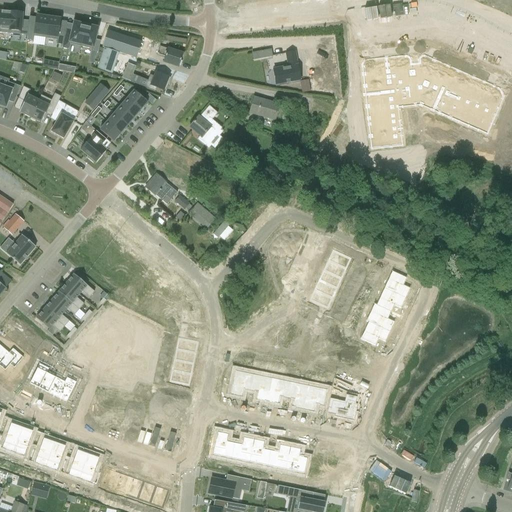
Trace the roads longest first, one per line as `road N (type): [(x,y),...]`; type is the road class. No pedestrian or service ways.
road 1 (residential): [(361,444),(428,277),(327,228)]
road 2 (residential): [(102,193),(205,69),(215,21)]
road 3 (residential): [(348,5),(353,44),(428,35),(511,76)]
road 4 (residential): [(44,0),(179,24),(215,21)]
road 5 (residential): [(104,357),(148,375),(152,360),(152,344),(110,324),(97,319),(87,328),(84,348)]
road 6 (residential): [(216,337),(243,340),(292,305),(327,228)]
road 7 (residential): [(202,409),(361,444)]
road 8 (residential): [(0,317),(102,193)]
road 9 (residential): [(327,228),(295,214),(275,216),(209,289)]
road 10 (residential): [(102,193),(209,289)]
road 11 (residential): [(348,5),(215,21)]
road 12 (residential): [(186,468),(69,430)]
road 13 (residential): [(0,130),(102,193)]
